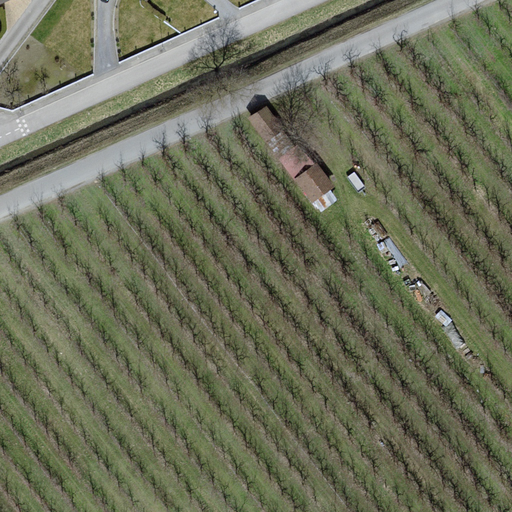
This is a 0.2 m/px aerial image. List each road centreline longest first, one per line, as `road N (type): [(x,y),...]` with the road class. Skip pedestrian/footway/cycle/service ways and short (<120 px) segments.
road 1 (unclassified): [(471,0),(0,211)]
road 2 (residential): [(0,134),(302,0)]
